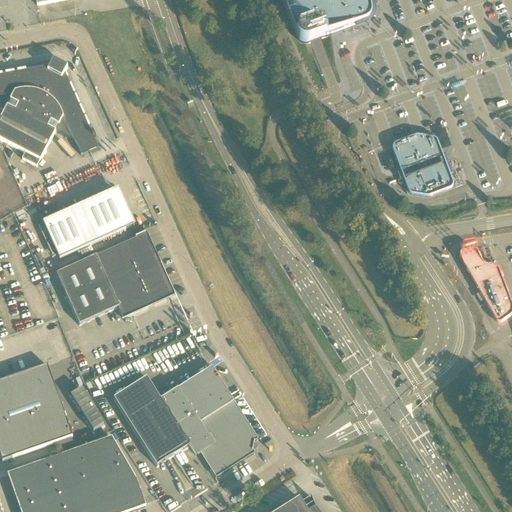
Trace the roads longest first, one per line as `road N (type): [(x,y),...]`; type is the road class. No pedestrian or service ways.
road 1 (unclassified): [(297,457),(215,331),(83,38),(61,31),(0,42)]
road 2 (secondary): [(209,118),(264,232),(373,400)]
road 3 (secondary): [(390,389),(209,118)]
road 4 (unclassified): [(268,0),(326,127),(410,243)]
road 5 (unclassified): [(402,409),(456,369),(469,330),(451,290),(410,243)]
road 6 (unclassified): [(410,243),(439,308),(441,344),(429,365),(390,389)]
road 7 (secondary): [(163,0),(209,118)]
road 8 (secondary): [(469,511),(402,409)]
